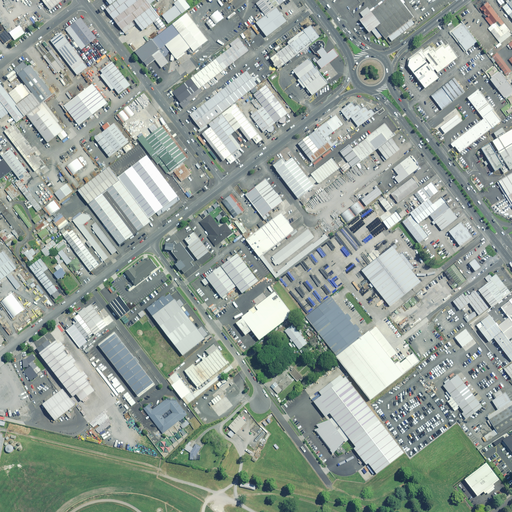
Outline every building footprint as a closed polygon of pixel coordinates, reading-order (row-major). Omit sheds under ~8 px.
[(60,0),(39,0),(47,10),(60,0)] [(150,6),(145,0),(116,0),(105,9),(121,29),(150,6)] [(188,7),(182,0),(177,0),(159,15),(166,24),(188,7)] [(283,0),(261,0),(270,11),(283,0)] [(412,18),(398,0),(383,0),(357,21),(367,33),(370,31),(376,39),(381,36),(384,40),(387,37),(389,40),(412,23),(409,20),(412,18)] [(511,0),(501,8),(511,22),(511,0)] [(502,24),(486,3),(480,7),(496,28),(502,24)] [(159,17),(151,6),(134,20),(142,31),(159,17)] [(285,21),(275,8),(254,24),(265,37),(285,21)] [(206,42),(185,15),(170,26),(191,54),(206,42)] [(312,24),(307,17),(298,25),(303,31),(312,24)] [(93,39),(77,19),(63,29),(79,50),(93,39)] [(164,26),(159,19),(153,24),(157,31),(164,26)] [(475,42),(460,23),(449,32),(464,51),(475,42)] [(507,31),(502,24),(496,28),(496,29),(494,26),(489,30),(495,40),(507,31)] [(177,36),(170,26),(150,41),(158,51),(177,36)] [(317,38),(309,27),(286,44),(287,46),(295,55),(317,38)] [(25,33),(22,29),(12,36),(15,40),(25,33)] [(86,68),(59,33),(49,41),(75,76),(86,68)] [(188,49),(177,36),(164,46),(174,60),(188,49)] [(237,41),(170,93),(179,103),(177,105),(181,109),(189,103),(187,101),(200,91),(198,89),(246,52),(237,41)] [(166,63),(151,43),(143,48),(159,69),(166,63)] [(431,48),(422,55),(436,73),(456,57),(447,45),(443,48),(441,45),(434,51),(431,48)] [(276,70),(295,55),(287,46),(268,60),(276,70)] [(327,53),(323,48),(317,52),(322,57),(316,62),(322,70),(340,56),(334,48),(327,53)] [(65,68),(52,50),(44,57),(57,73),(63,69),(64,70),(65,68)] [(422,55),(419,51),(407,61),(406,67),(423,89),(439,77),(436,73),(422,55)] [(510,72),(495,53),(490,57),(504,76),(510,72)] [(327,83),(307,58),(290,71),(310,96),(327,83)] [(128,87),(110,63),(99,72),(117,96),(128,87)] [(50,94),(28,66),(15,75),(30,94),(38,104),(39,103),(50,94)] [(6,75),(9,79),(16,73),(14,70),(6,75)] [(256,85),(244,71),(188,115),(199,129),(256,85)] [(452,77),(429,95),(442,110),(464,93),(452,77)] [(105,104),(90,85),(62,107),(76,126),(105,104)] [(286,113),(264,85),(252,95),(261,106),(274,123),(286,113)] [(14,122),(22,116),(14,106),(0,88),(0,103),(3,108),(14,122)] [(23,115),(38,104),(30,94),(14,106),(22,116),(23,115)] [(39,103),(38,104),(23,115),(45,144),(61,132),(39,103)] [(346,121),(349,118),(359,110),(356,105),(353,108),(349,103),(339,111),(346,121)] [(232,104),(219,114),(233,132),(237,129),(247,142),(256,135),(232,104)] [(262,132),(274,123),(261,106),(249,116),(262,132)] [(359,110),(349,118),(357,127),(373,115),(369,110),(366,112),(362,108),(359,110)] [(463,119),(456,109),(443,118),(445,121),(434,129),(438,133),(439,132),(442,136),(456,126),(455,125),(463,119)] [(208,128),(230,155),(239,148),(229,135),(233,132),(219,114),(206,125),(208,128)] [(334,116),(316,130),(323,139),(341,125),(334,116)] [(350,149),(360,162),(393,136),(383,123),(350,149)] [(42,165),(11,125),(2,132),(32,172),(42,165)] [(126,143),(112,125),(93,139),(107,157),(126,143)] [(170,172),(186,160),(161,127),(157,130),(153,125),(148,128),(152,133),(145,139),(142,135),(137,139),(156,165),(158,163),(166,174),(169,171),(170,172)] [(208,128),(200,134),(222,162),(230,155),(208,128)] [(490,144),(507,171),(511,167),(511,129),(504,135),(500,129),(492,134),(496,140),(490,144)] [(323,139),(316,130),(296,145),(307,158),(326,143),(323,139)] [(398,151),(389,140),(376,150),(385,161),(398,151)] [(350,149),(347,145),(337,152),(350,169),(360,162),(350,149)] [(501,167),(487,145),(479,150),(492,172),(501,167)] [(24,172),(8,151),(0,156),(0,158),(16,178),(24,172)] [(417,167),(409,156),(391,170),(396,176),(393,178),(396,183),(417,167)] [(177,199),(144,157),(116,178),(118,181),(147,219),(154,213),(156,215),(177,199)] [(312,188),(289,158),(283,163),(280,160),(271,167),(296,200),(312,188)] [(338,169),(330,159),(308,176),(316,186),(338,169)] [(191,174),(182,163),(173,170),(181,181),(191,174)] [(104,191),(118,181),(116,178),(107,167),(76,191),(86,205),(100,194),(104,191)] [(511,172),(497,182),(511,205),(511,172)] [(418,187),(411,178),(389,195),(396,204),(418,187)] [(281,202),(263,179),(243,195),(260,218),(281,202)] [(39,208),(17,180),(13,184),(34,211),(39,208)] [(136,232),(149,221),(147,219),(118,181),(104,191),(136,232)] [(421,205),(427,201),(438,193),(429,182),(413,195),(421,205)] [(17,195),(9,185),(3,189),(11,200),(17,195)] [(56,195),(62,203),(75,194),(68,185),(56,195)] [(380,194),(375,189),(359,201),(364,207),(380,194)] [(100,194),(86,205),(118,245),(131,235),(100,194)] [(243,211),(230,195),(220,203),(232,219),(243,211)] [(435,210),(435,211),(427,216),(439,232),(455,219),(439,198),(431,204),(435,210)] [(390,208),(383,199),(378,202),(385,212),(390,208)] [(435,211),(427,201),(421,205),(409,214),(410,216),(417,225),(427,216),(435,211)] [(18,228),(0,204),(0,214),(13,232),(18,228)] [(30,226),(15,206),(11,208),(26,228),(30,226)] [(402,211),(400,208),(397,211),(402,218),(406,215),(403,211),(402,211)] [(80,214),(71,220),(102,260),(106,257),(81,225),(90,218),(87,215),(80,214)] [(206,236),(214,246),(231,233),(223,223),(218,227),(208,214),(198,222),(208,235),(206,236)] [(293,231),(279,214),(244,241),(258,258),(293,231)] [(42,220),(38,215),(33,219),(36,224),(42,220)] [(426,237),(410,216),(400,223),(416,244),(426,237)] [(242,227),(237,220),(235,222),(243,234),(247,231),(243,226),(242,227)] [(49,225),(46,221),(36,228),(38,231),(40,229),(41,231),(49,225)] [(94,224),(90,227),(110,254),(115,250),(94,224)] [(470,238),(459,224),(446,233),(457,248),(470,238)] [(50,233),(46,228),(38,234),(42,239),(50,233)] [(0,231),(0,236),(5,242),(9,239),(6,235),(7,234),(3,229),(0,231)] [(312,237),(306,229),(270,257),(276,265),(312,237)] [(97,266),(70,231),(62,237),(89,272),(97,266)] [(209,251),(194,231),(185,238),(190,245),(188,246),(198,259),(209,251)] [(326,239),(322,234),(274,271),(261,256),(259,258),(274,278),(326,239)] [(56,244),(53,240),(46,245),(49,249),(56,244)] [(67,247),(62,241),(55,247),(59,252),(67,247)] [(192,259),(178,242),(175,244),(172,242),(169,245),(164,244),(163,250),(169,251),(177,262),(173,265),(178,271),(179,270),(182,273),(191,266),(188,262),(192,259)] [(51,253),(46,247),(42,250),(47,256),(51,253)] [(419,284),(390,247),(360,270),(388,307),(419,284)] [(36,253),(32,248),(29,251),(28,250),(24,253),(30,261),(34,258),(32,256),(36,253)] [(0,280),(14,269),(1,253),(0,253),(0,280)] [(256,281),(235,253),(219,266),(235,286),(241,293),(256,281)] [(61,261),(57,255),(53,258),(57,264),(61,261)] [(158,269),(149,257),(134,268),(133,267),(125,273),(135,285),(148,275),(148,276),(150,275),(150,274),(158,269)] [(77,265),(80,263),(79,261),(80,261),(77,258),(69,264),(71,267),(69,268),(72,272),(74,271),(75,272),(80,269),(77,265)] [(45,270),(38,260),(27,268),(49,296),(50,295),(52,299),(58,294),(42,272),(45,270)] [(478,268),(471,260),(466,264),(473,273),(478,268)] [(235,286),(219,266),(205,277),(220,297),(235,286)] [(464,281),(452,266),(444,272),(457,288),(464,281)] [(59,268),(52,274),(56,280),(64,274),(59,268)] [(508,293),(494,276),(475,291),(489,308),(508,293)] [(475,316),(485,308),(472,292),(464,298),(461,294),(451,302),(458,311),(466,304),(475,316)] [(203,339),(167,293),(146,309),(181,356),(203,339)] [(290,315),(273,293),(235,322),(244,335),(250,331),(257,340),(290,315)] [(131,310),(120,296),(109,304),(120,318),(131,310)] [(416,299),(416,300),(413,297),(404,305),(407,309),(412,305),(413,307),(418,302),(417,302),(418,301),(416,299)] [(511,298),(501,307),(511,321),(511,298)] [(102,320),(89,304),(76,313),(89,330),(102,320)] [(361,336),(336,304),(311,323),(336,356),(361,336)] [(89,330),(76,313),(71,318),(75,323),(72,325),(84,339),(92,333),(89,330)] [(493,338),(501,331),(488,315),(480,322),(476,325),(479,329),(478,329),(488,342),(493,338)] [(306,343),(291,324),(283,330),(298,349),(306,343)] [(377,326),(340,356),(373,398),(421,360),(415,352),(399,364),(393,356),(398,352),(377,326)] [(511,361),(511,344),(501,331),(493,338),(511,362),(511,361)] [(152,384),(113,333),(96,346),(135,396),(152,384)] [(37,348),(74,396),(77,394),(82,400),(95,390),(57,339),(51,343),(49,340),(37,348)] [(228,363),(213,343),(203,351),(207,356),(185,373),(196,387),(228,363)] [(27,358),(22,359),(23,368),(29,367),(29,365),(36,359),(32,354),(27,358)] [(309,373),(299,362),(291,370),(292,371),(289,373),(294,379),(293,380),(288,375),(287,376),(278,385),(275,382),(271,387),(278,394),(282,391),(293,382),(292,382),(295,379),(297,382),(300,379),(301,381),(309,373)] [(482,406),(456,374),(449,380),(448,379),(444,382),(445,383),(442,385),(451,396),(448,397),(450,399),(447,401),(454,411),(459,407),(463,412),(461,413),(465,419),(482,406)] [(403,454),(340,377),(314,397),(315,399),(312,401),(323,417),(327,414),(375,477),(403,454)] [(208,383),(206,381),(199,387),(200,389),(208,383)] [(55,420),(75,404),(62,389),(42,405),(55,420)] [(511,423),(511,399),(510,401),(505,392),(491,400),(497,409),(486,416),(497,433),(511,423)] [(163,433),(187,415),(172,395),(153,410),(149,405),(144,409),(163,433)] [(222,408),(220,406),(216,412),(219,414),(217,417),(220,419),(222,416),(223,417),(226,412),(221,409),(222,408)] [(107,424),(112,419),(108,413),(104,417),(96,419),(98,426),(107,424)] [(244,422),(236,415),(227,426),(235,433),(244,422)] [(344,441),(328,420),(313,427),(333,453),(344,441)] [(189,424),(186,421),(180,425),(183,429),(189,424)] [(134,431),(129,425),(125,428),(130,434),(134,431)] [(196,455),(201,447),(196,443),(190,452),(190,459),(196,460),(196,455)] [(499,479),(487,463),(466,480),(479,496),(484,491),(487,494),(496,486),(494,484),(499,479)] [(241,482),(240,486),(255,490),(256,485),(241,482)]
